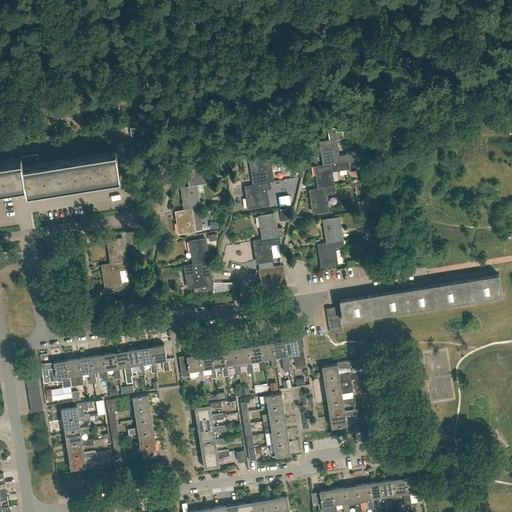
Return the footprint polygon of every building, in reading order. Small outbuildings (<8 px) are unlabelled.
[(132,136),(143,134),(142,126),(131,127),(132,136)] [(330,163),(349,160),(359,158),(357,149),(347,151),(348,154),(338,156),(335,139),(321,141),(324,164),(330,163)] [(117,153),(97,156),(40,165),(38,155),(0,161),(0,182),(25,179),(27,188),(120,174),(117,153)] [(260,182),(269,181),(273,180),(270,158),(266,159),(250,161),(253,179),(259,178),(260,182)] [(190,185),(197,184),(206,183),(203,168),(209,167),(208,159),(202,160),(187,163),(190,185)] [(319,187),(334,185),(332,172),(350,169),(349,160),(330,163),(324,164),(315,165),(319,187)] [(214,174),(215,188),(229,187),(228,173),(214,174)] [(270,187),(269,181),(260,182),(253,183),(253,184),(250,184),(250,185),(251,184),(252,188),(246,189),(249,207),(264,205),(261,188),(270,187)] [(185,209),(191,208),(200,206),(205,205),(204,200),(199,201),(197,184),(190,185),(181,187),(185,209)] [(328,208),(326,193),(335,192),(334,185),(319,187),(318,188),(315,188),(315,189),(316,188),(316,192),(310,193),(313,211),(328,208)] [(191,208),(185,209),(184,209),(181,210),(182,210),(183,214),(177,215),(179,232),(195,230),(191,208)] [(263,238),(280,235),(283,235),(282,226),(277,227),(274,213),(259,216),(263,238)] [(327,242),(342,239),(339,217),(324,219),(327,242)] [(281,243),(280,235),(263,238),(254,239),(257,261),(258,261),(272,259),(270,245),(281,243)] [(117,261),(127,260),(123,237),(108,240),(111,257),(117,256),(117,261)] [(200,262),(209,261),(205,238),(190,241),(193,259),(199,258),(200,262)] [(342,239),(327,242),(318,243),(322,265),(342,262),(341,256),(336,257),(334,245),(343,244),(342,239)] [(369,260),(375,259),(373,245),(367,245),(369,260)] [(271,266),(273,266),(272,259),(258,261),(259,268),(270,267),(271,266)] [(121,282),(119,269),(128,268),(127,260),(117,261),(110,262),(108,263),(109,267),(103,268),(106,286),(113,285),(114,291),(128,289),(127,281),(121,282)] [(209,261),(200,262),(185,265),(188,287),(200,285),(201,291),(214,289),(210,268),(209,261)] [(467,279),(470,300),(502,294),(499,273),(467,279)] [(438,305),(470,300),(467,279),(435,284),(438,305)] [(274,283),(275,290),(287,288),(286,281),(274,283)] [(262,292),(275,290),(274,283),(261,285),(262,292)] [(407,310),(438,305),(435,284),(403,289),(407,310)] [(375,315),(407,310),(403,289),(371,294),(375,315)] [(343,320),(375,315),(371,294),(340,299),(340,305),(343,320)] [(328,320),(340,318),(339,312),(327,314),(328,320)] [(329,326),(341,324),(340,318),(328,320),(329,326)] [(341,324),(329,326),(330,331),(330,333),(343,331),(341,324)] [(287,355),(288,355),(294,354),(296,367),(306,366),(303,347),(304,347),(304,346),(298,347),(297,337),(285,339),(287,355)] [(290,365),(288,355),(287,355),(285,339),(272,341),(275,357),(276,356),(282,356),(285,371),(290,370),(289,366),(290,365)] [(278,367),(276,356),(275,357),(272,341),(260,343),(263,359),(264,359),(272,357),(272,360),(271,361),(272,368),(278,367)] [(155,361),(156,361),(163,360),(164,363),(163,363),(164,371),(170,370),(168,358),(167,358),(164,343),(152,345),(155,361)] [(266,369),(264,359),(263,359),(260,343),(248,345),(251,361),(252,360),(260,359),(260,362),(259,363),(260,370),(266,369)] [(158,372),(156,361),(155,361),(152,345),(140,347),(142,363),(144,363),(151,362),(152,365),(151,365),(152,373),(158,372)] [(253,371),(252,360),(251,361),(248,345),(236,347),(238,363),(240,362),(247,361),(248,364),(247,365),(248,372),(253,371)] [(145,374),(144,363),(142,363),(140,347),(128,349),(130,365),(132,365),(139,364),(140,367),(139,367),(140,375),(145,374)] [(241,373),(240,362),(238,363),(236,347),(224,349),(226,365),(227,364),(235,363),(236,366),(235,367),(236,374),(241,373)] [(133,376),(132,365),(130,365),(128,349),(115,351),(118,367),(119,367),(127,365),(127,369),(126,369),(128,382),(133,382),(132,376),(133,376)] [(229,375),(227,364),(226,365),(224,349),(211,351),(214,367),(215,366),(223,365),(223,368),(222,368),(224,376),(229,375)] [(121,378),(119,367),(118,367),(115,351),(103,353),(106,369),(107,369),(115,367),(115,370),(114,371),(115,378),(121,378)] [(217,377),(215,366),(214,367),(211,351),(199,353),(202,369),(203,368),(211,367),(211,370),(210,370),(211,378),(217,377)] [(109,380),(107,369),(106,369),(103,353),(91,355),(93,371),(95,370),(103,369),(103,372),(102,373),(103,380),(109,380)] [(205,379),(203,368),(202,369),(199,353),(186,355),(187,360),(180,361),(183,376),(190,375),(189,371),(198,369),(199,372),(198,372),(199,380),(205,379)] [(97,381),(95,370),(93,371),(91,355),(79,357),(81,373),(83,373),(90,371),(91,374),(90,375),(91,382),(97,381)] [(79,357),(67,359),(69,375),(71,374),(72,385),(85,383),(83,373),(81,373),(79,357)] [(67,386),(72,385),(71,374),(69,375),(67,359),(54,361),(55,368),(48,369),(47,363),(41,364),(44,382),(58,380),(57,377),(66,375),(66,378),(65,379),(67,386)] [(340,375),(339,374),(338,366),(341,366),(342,367),(349,366),(348,360),(337,362),(337,363),(322,365),(324,378),(340,375)] [(26,376),(38,374),(37,368),(25,370),(26,376)] [(359,372),(361,379),(370,378),(368,371),(359,372)] [(340,375),(324,378),(326,390),(341,388),(341,386),(350,384),(349,379),(352,378),(351,372),(339,374),(340,375)] [(265,378),(266,386),(274,385),(273,377),(265,378)] [(250,387),(264,387),(263,379),(250,380),(250,387)] [(361,384),(363,392),(372,390),(370,383),(361,384)] [(344,400),(343,398),(342,393),(354,391),(353,384),(350,384),(341,386),(341,388),(326,390),(328,402),(344,400)] [(74,389),(55,390),(55,397),(75,396),(74,389)] [(262,408),(268,407),(284,405),(282,392),(266,395),(267,402),(261,403),(262,408)] [(134,408),(150,406),(148,393),(132,396),(134,408)] [(345,412),(345,410),(344,403),(347,402),(347,403),(355,402),(354,396),(343,398),(344,400),(328,402),(330,414),(345,412)] [(76,404),(61,407),(63,419),(79,417),(79,415),(84,414),(83,408),(89,407),(94,406),(93,401),(88,402),(76,403),(76,404)] [(197,419),(212,416),(212,415),(211,407),(214,406),(214,407),(222,406),(221,401),(209,403),(210,404),(195,406),(197,419)] [(42,403),(31,405),(32,411),(43,410),(42,403)] [(109,412),(115,411),(114,403),(107,404),(109,412)] [(270,419),(285,417),(284,405),(268,407),(269,414),(263,415),(264,420),(270,419)] [(136,420),(152,418),(150,406),(134,408),(136,420)] [(345,412),(330,414),(332,427),(348,424),(346,415),(349,414),(350,415),(357,414),(356,409),(345,410),(345,412)] [(214,428),(214,427),(213,419),(216,418),(216,420),(224,418),(223,413),(212,415),(212,416),(197,419),(199,431),(214,428)] [(81,429),(81,428),(80,420),(83,419),(83,421),(91,419),(90,414),(84,414),(79,415),(79,417),(63,419),(65,432),(81,429)] [(111,425),(117,424),(116,415),(109,416),(111,425)] [(59,417),(51,417),(51,427),(60,426),(59,417)] [(287,429),(285,417),(270,419),(271,427),(265,427),(266,432),(272,431),(287,429)] [(138,433),(154,430),(152,418),(136,420),(138,428),(129,429),(130,434),(138,433)] [(216,441),(216,439),(215,431),(218,431),(218,432),(226,431),(225,425),(214,427),(214,428),(199,431),(201,443),(216,441)] [(83,441),(83,440),(82,432),(85,432),(85,433),(93,432),(92,426),(81,428),(81,429),(65,432),(67,444),(83,441)] [(112,437),(119,436),(118,427),(111,428),(112,437)] [(274,444),(289,441),(287,429),(272,431),(274,444)] [(358,429),(349,429),(350,439),(359,438),(358,429)] [(140,445),(156,442),(154,430),(138,433),(140,445)] [(218,453),(218,451),(217,443),(220,443),(220,444),(228,443),(227,437),(216,439),(216,441),(201,443),(203,455),(218,453)] [(85,454),(85,452),(83,444),(87,444),(87,445),(95,444),(94,438),(83,440),(83,441),(67,444),(69,456),(85,454)] [(114,449),(121,448),(120,439),(113,440),(114,449)] [(266,440),(259,441),(260,451),(267,450),(266,440)] [(289,441),(274,444),(276,456),(291,454),(289,441)] [(156,442),(140,445),(142,457),(158,455),(156,442)] [(256,459),(255,450),(254,447),(248,448),(248,451),(250,460),(256,459)] [(238,462),(246,460),(244,449),(236,450),(238,462)] [(85,454),(69,456),(71,468),(87,466),(85,457),(89,456),(89,457),(97,456),(96,450),(85,452),(85,454)] [(218,453),(203,455),(205,468),(220,465),(219,456),(222,455),(222,456),(230,455),(229,450),(218,451),(218,453)] [(116,461),(123,460),(121,451),(115,452),(116,461)] [(408,492),(416,490),(417,494),(416,494),(417,501),(423,500),(421,489),(420,489),(417,474),(405,476),(408,492)] [(410,502),(408,492),(405,476),(393,478),(396,494),(397,494),(404,492),(405,495),(403,496),(405,503),(410,502)] [(398,504),(397,494),(396,494),(393,478),(381,480),(383,496),(384,495),(392,494),(393,497),(391,498),(392,505),(398,504)] [(386,506),(384,495),(383,496),(381,480),(369,482),(372,497),(380,496),(381,499),(379,500),(380,507),(386,506)] [(374,508),(372,497),(369,482),(356,484),(359,500),(360,499),(368,498),(368,502),(367,502),(368,509),(374,508)] [(347,501),(348,501),(349,505),(355,504),(356,511),(361,511),(361,510),(362,510),(360,499),(359,500),(356,484),(344,486),(347,501)] [(349,511),(349,505),(348,501),(347,501),(344,486),(332,488),(334,503),(336,503),(343,502),(344,505),(343,506),(343,511),(349,511)] [(337,511),(336,503),(334,503),(332,488),(319,490),(323,511),(331,510),(331,511),(337,511)] [(291,511),(291,510),(290,510),(287,495),(275,497),(277,511),(291,511)] [(277,511),(275,497),(263,499),(264,511),(277,511)] [(264,511),(263,499),(250,501),(252,511),(264,511)] [(252,511),(250,501),(238,503),(239,511),(252,511)] [(239,511),(238,503),(226,505),(227,511),(239,511)]
